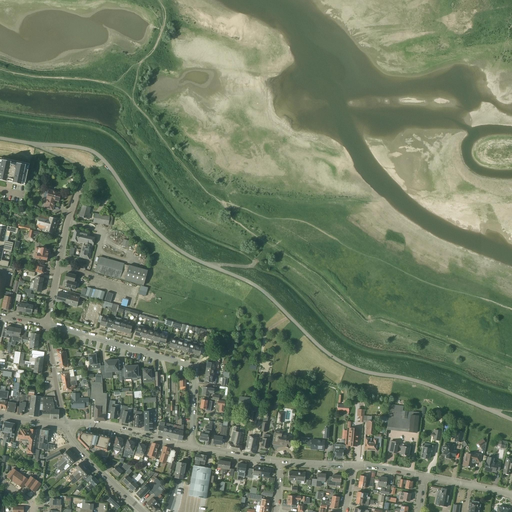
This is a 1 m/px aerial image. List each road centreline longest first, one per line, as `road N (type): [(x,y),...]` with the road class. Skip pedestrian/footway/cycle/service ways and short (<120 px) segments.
road 1 (unclassified): [(511,419),(334,358),(261,289),(154,231),(95,153),(0,137)]
road 2 (residential): [(191,447),(192,367),(47,325)]
road 3 (residential): [(47,325),(78,187)]
road 4 (unclassified): [(191,447),(100,424),(65,425)]
